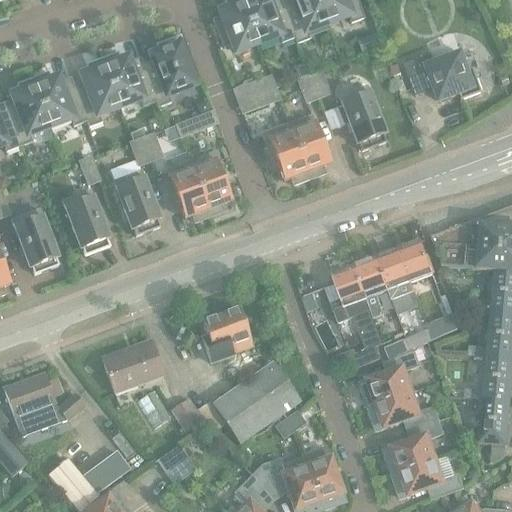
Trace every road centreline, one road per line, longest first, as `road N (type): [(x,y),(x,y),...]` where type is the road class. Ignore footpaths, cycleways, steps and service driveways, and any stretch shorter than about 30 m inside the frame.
road 1 (tertiary): [(0,341),(271,238)]
road 2 (tertiary): [(271,238),(511,156)]
road 3 (residential): [(184,0),(271,238)]
road 4 (residential): [(369,511),(312,342)]
road 5 (residential): [(119,0),(0,39)]
